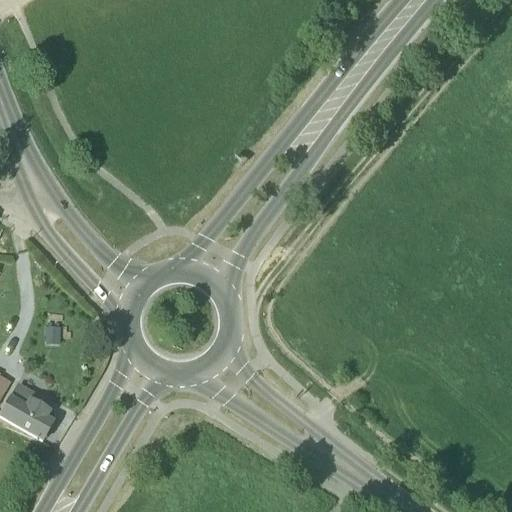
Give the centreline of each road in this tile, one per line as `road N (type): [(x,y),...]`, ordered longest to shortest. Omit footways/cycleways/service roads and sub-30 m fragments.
road 1 (track): [(251,313),(363,159),(509,0)]
road 2 (primary): [(220,287),(275,204),(438,0)]
road 3 (primary): [(409,0),(179,270)]
road 4 (secondary): [(192,378),(401,511)]
road 5 (secondary): [(409,511),(228,351)]
road 6 (secondary): [(109,278),(45,207),(0,90)]
road 7 (primary): [(134,353),(41,511)]
road 8 (primary): [(79,511),(162,376)]
